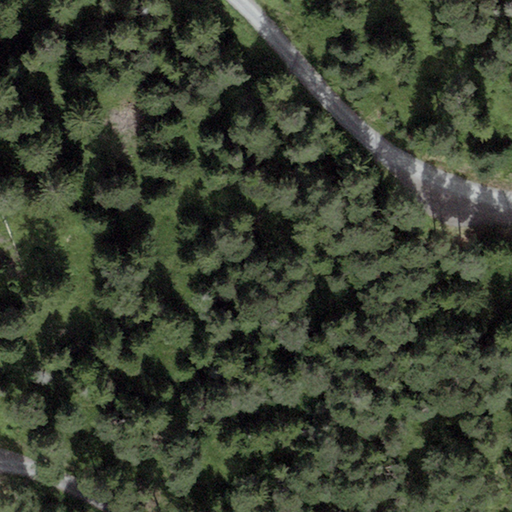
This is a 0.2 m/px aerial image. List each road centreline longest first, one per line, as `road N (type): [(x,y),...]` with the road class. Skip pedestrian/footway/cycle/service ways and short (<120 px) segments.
road 1 (track): [(511,206),(467,197),(381,154),(231,0)]
road 2 (track): [(0,463),(53,478),(114,511)]
